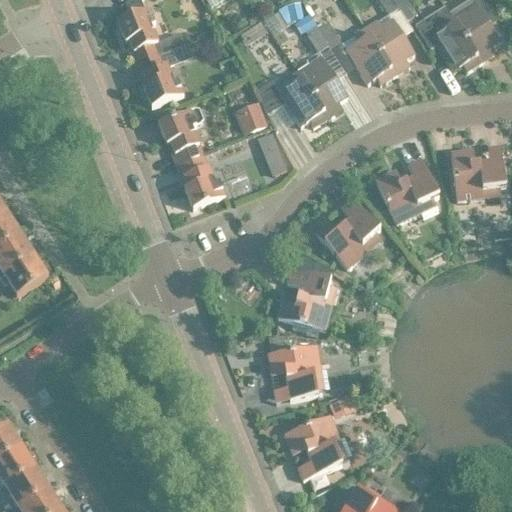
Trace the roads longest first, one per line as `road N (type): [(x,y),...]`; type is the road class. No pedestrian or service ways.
road 1 (residential): [(160,276),(250,251),(338,160),(410,120),(511,112)]
road 2 (tertiary): [(160,276),(64,10)]
road 3 (tertiary): [(255,511),(160,276)]
road 4 (residential): [(2,376),(160,276)]
road 5 (residential): [(87,511),(2,376)]
